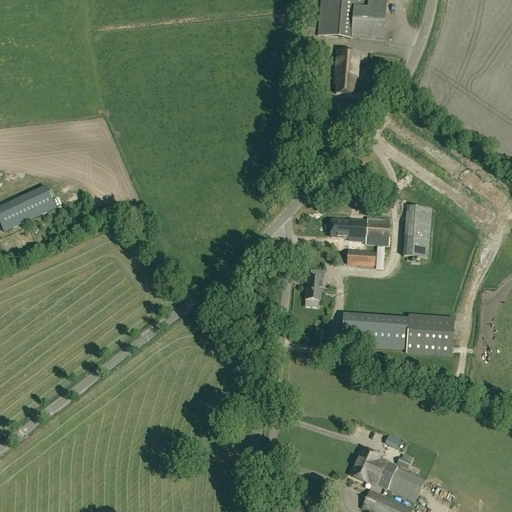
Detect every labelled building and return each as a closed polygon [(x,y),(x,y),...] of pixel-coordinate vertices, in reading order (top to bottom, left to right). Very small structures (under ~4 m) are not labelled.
[(321,0),(319,36),(351,39),(351,38),(382,41),(385,0),(380,0),(321,0)] [(315,29),(317,17),(305,16),(304,28),(315,29)] [(336,94),(353,95),(354,82),(357,82),(359,54),(338,52),(336,78),(340,79),(340,84),(337,84),(336,94)] [(0,230),(78,195),(70,177),(0,208),(0,230)] [(432,260),(433,206),(414,205),(413,260),(432,260)] [(375,253),(365,252),(366,245),(389,247),(390,221),(367,219),(367,222),(360,222),(360,214),(350,214),(350,223),(332,222),(330,237),(348,239),(348,241),(348,251),(347,251),(346,265),(374,267),(375,253)] [(321,303),(323,280),(307,278),(305,301),(321,303)] [(348,303),(436,304),(436,282),(348,281),(348,303)] [(344,314),(341,345),(451,354),(454,323),(344,314)] [(385,446),(396,450),(401,440),(389,435),(385,446)] [(410,455),(414,449),(407,443),(402,449),(410,455)] [(373,485),(384,489),(416,503),(426,480),(378,459),(379,457),(364,450),(352,477),(367,484),(368,482),(373,485)] [(411,464),(400,459),(397,465),(408,470),(411,464)] [(362,510),(366,511),(411,511),(412,510),(371,491),(362,510)]
